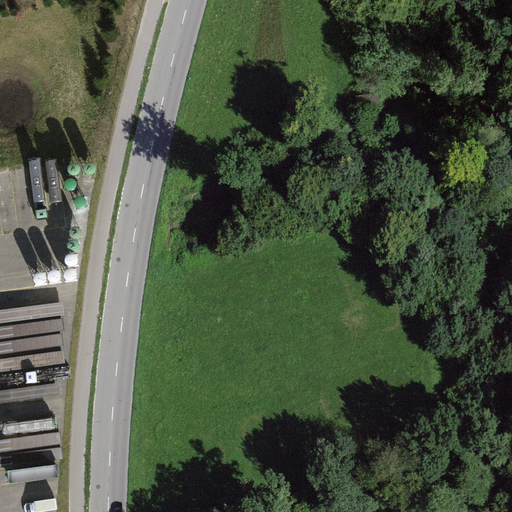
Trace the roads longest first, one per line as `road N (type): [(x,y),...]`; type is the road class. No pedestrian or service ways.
road 1 (tertiary): [(188,0),(126,290),(108,511)]
road 2 (track): [(464,0),(511,159)]
